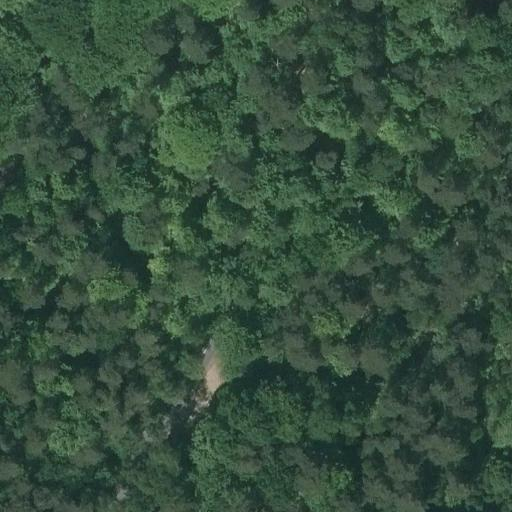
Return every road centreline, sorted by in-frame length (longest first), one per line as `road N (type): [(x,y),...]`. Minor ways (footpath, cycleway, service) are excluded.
road 1 (unclassified): [(511,91),(344,194),(286,247),(180,387),(115,511)]
road 2 (track): [(201,511),(200,418),(194,394),(180,387)]
